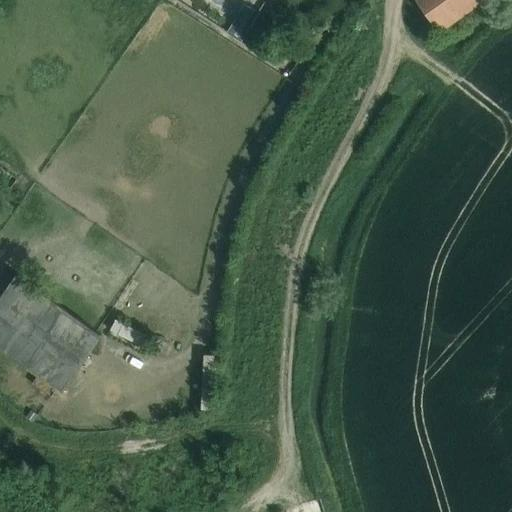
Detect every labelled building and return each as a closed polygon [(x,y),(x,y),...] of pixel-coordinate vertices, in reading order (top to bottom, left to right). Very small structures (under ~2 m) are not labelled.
[(414,0),(439,34),(485,0),(414,0)] [(236,23),(229,33),(239,40),(246,30),(236,23)] [(0,344),(60,388),(100,333),(16,273),(0,295),(0,344)] [(130,299),(125,312),(164,328),(170,314),(130,299)] [(142,353),(151,335),(115,317),(106,335),(142,353)] [(320,511),(318,497),(300,501),(302,511),(320,511)]
